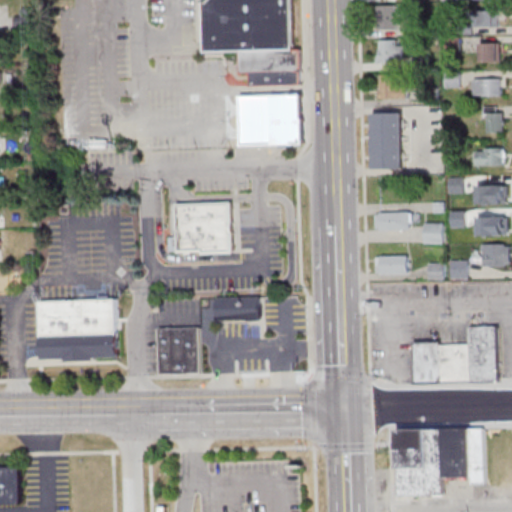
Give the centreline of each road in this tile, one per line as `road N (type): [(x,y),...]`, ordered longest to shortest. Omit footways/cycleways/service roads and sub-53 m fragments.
road 1 (secondary): [(343,198),(335,0)]
road 2 (secondary): [(350,407),(344,225)]
road 3 (secondary): [(350,407),(175,409)]
